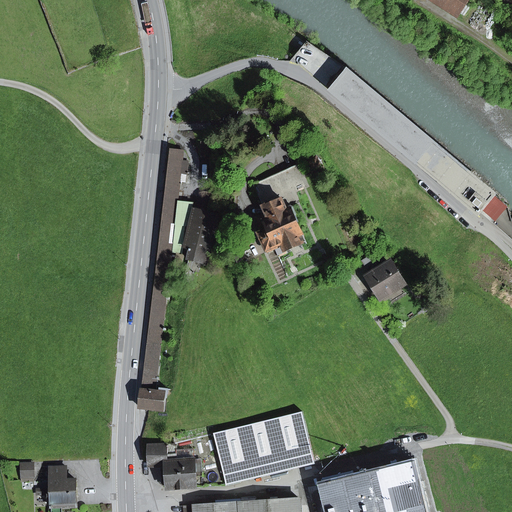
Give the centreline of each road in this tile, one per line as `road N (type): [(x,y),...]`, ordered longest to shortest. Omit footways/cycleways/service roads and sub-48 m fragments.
road 1 (unclassified): [(511,256),(311,82),(253,62),(182,88),(158,88)]
road 2 (primary): [(155,142),(126,416),(127,511)]
road 3 (unclassified): [(155,142),(95,140),(60,105),(0,81)]
